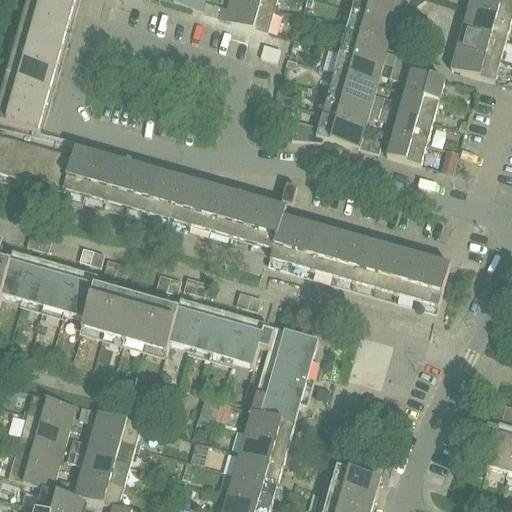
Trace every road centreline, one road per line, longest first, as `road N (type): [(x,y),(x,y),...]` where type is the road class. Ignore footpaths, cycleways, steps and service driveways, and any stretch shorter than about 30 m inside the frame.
road 1 (residential): [(257,250),(251,268),(75,218),(94,132)]
road 2 (residential): [(400,511),(511,263)]
road 3 (residential): [(228,163),(240,100),(231,69),(89,28)]
road 4 (residential): [(467,208),(454,255),(308,216)]
road 5 (residential): [(467,208),(331,170),(275,166)]
road 6 (residential): [(228,163),(94,132)]
